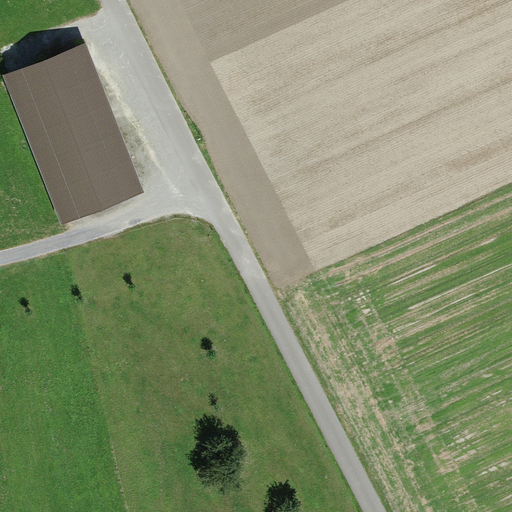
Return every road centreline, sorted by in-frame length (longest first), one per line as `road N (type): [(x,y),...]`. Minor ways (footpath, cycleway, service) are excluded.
road 1 (residential): [(377,511),(113,0)]
road 2 (track): [(210,198),(0,258)]
